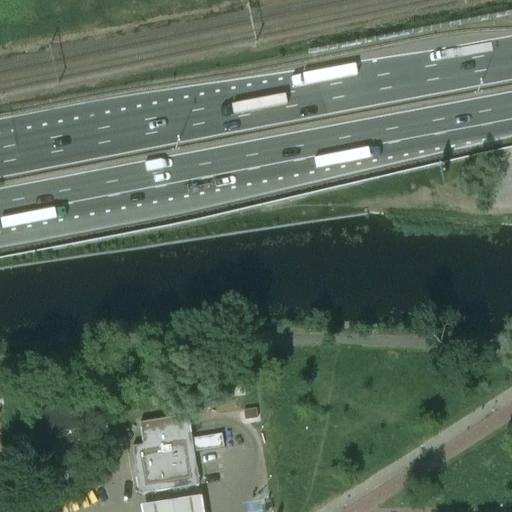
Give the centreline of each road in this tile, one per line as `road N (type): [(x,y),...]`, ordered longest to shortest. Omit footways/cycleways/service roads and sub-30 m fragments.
road 1 (motorway): [(511,55),(0,155)]
road 2 (motorway): [(0,209),(511,112)]
